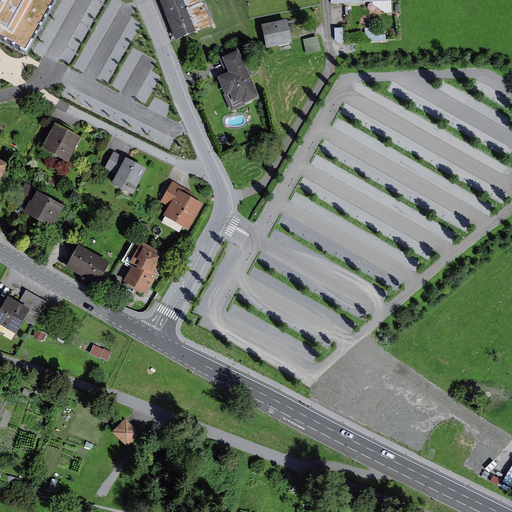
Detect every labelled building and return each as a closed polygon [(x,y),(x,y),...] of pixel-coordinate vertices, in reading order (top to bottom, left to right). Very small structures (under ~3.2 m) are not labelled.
[(0,0),(0,33),(32,51),(59,0),(0,0)] [(210,0),(161,0),(181,49),(224,32),(210,0)] [(290,21),(264,26),(269,50),(295,45),(290,21)] [(308,55),(322,52),(318,35),(304,38),(308,55)] [(224,59),(231,74),(219,79),(234,112),(262,99),(241,52),(224,59)] [(59,122),(44,150),(70,164),(82,140),(73,135),(76,131),(59,122)] [(106,169),(119,176),(113,186),(134,197),(149,171),(116,153),(106,169)] [(0,185),(10,166),(0,160),(0,185)] [(163,203),(171,208),(165,217),(191,232),(205,206),(193,199),(195,194),(174,182),(163,203)] [(18,200),(29,206),(25,215),(54,231),(66,209),(35,192),(37,189),(28,184),(18,200)] [(125,262),(134,267),(125,283),(127,284),(125,288),(135,293),(137,290),(149,296),(158,279),(159,280),(166,268),(163,266),(168,257),(144,243),(143,245),(136,241),(125,262)] [(112,264),(81,247),(68,270),(99,287),(112,264)] [(0,325),(18,336),(27,321),(35,326),(48,303),(28,292),(21,306),(9,299),(6,304),(0,300),(0,325)] [(39,331),(36,338),(46,343),(49,336),(39,331)] [(114,353),(96,346),(92,355),(110,362),(114,353)] [(128,418),(114,431),(129,446),(142,433),(128,418)]
